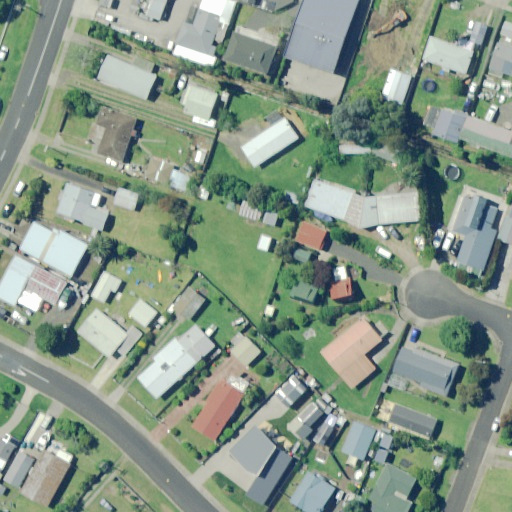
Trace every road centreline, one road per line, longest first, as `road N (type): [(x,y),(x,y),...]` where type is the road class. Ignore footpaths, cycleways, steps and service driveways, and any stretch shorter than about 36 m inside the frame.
road 1 (residential): [(200,511),(120,430),(0,355)]
road 2 (residential): [(449,511),(511,346)]
road 3 (tertiary): [(0,152),(58,0)]
